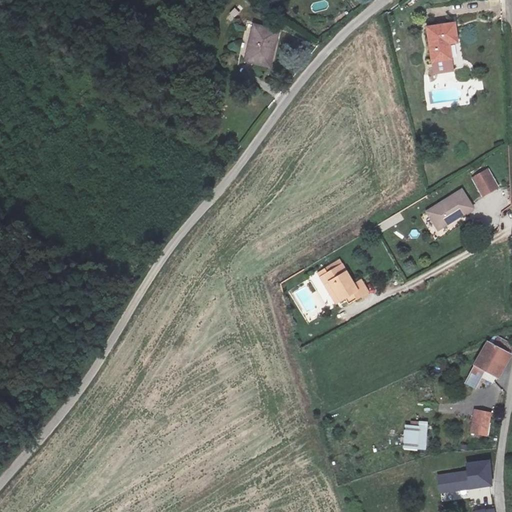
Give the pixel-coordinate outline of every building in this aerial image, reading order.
[(334,0),(301,0),(302,7),(334,9),(334,0)] [(435,15),(406,28),(419,60),(439,51),(433,37),(443,32),(435,15)] [(271,41),(245,38),(242,76),(268,78),(271,41)] [(472,177),(482,197),(500,187),(489,167),(472,177)] [(495,198),(482,204),(490,222),(504,216),(495,198)] [(467,211),(430,227),(438,246),(475,229),(467,211)] [(343,268),(321,280),(325,288),(330,286),(339,305),(353,299),(356,306),(370,299),(364,286),(355,290),(343,268)] [(511,343),(497,337),(493,345),(511,353),(511,348),(511,343)] [(498,380),(511,354),(511,353),(493,345),(489,344),(477,370),(468,389),(478,394),(485,374),(498,380)] [(492,414),(477,410),(475,425),(489,427),(492,414)] [(427,450),(428,421),(420,421),(420,425),(405,425),(404,450),(427,450)] [(471,486),(492,483),(491,472),(491,464),(469,465),(470,471),(455,472),(457,486),(471,486)] [(467,503),(467,511),(480,511),(479,503),(467,503)]
